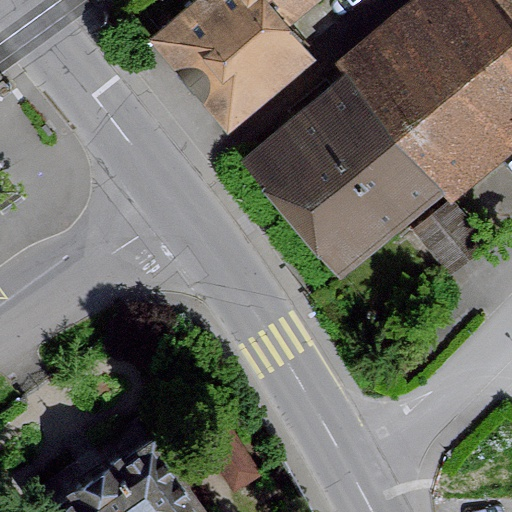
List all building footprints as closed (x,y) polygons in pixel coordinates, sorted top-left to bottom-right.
[(185,0),(152,27),(226,121),(316,49),(293,20),(319,0),(185,0)] [(511,142),(511,0),(413,0),(347,56),(450,177),(461,167),(478,154),(503,132),(511,142)] [(450,177),(347,56),(242,145),(296,208),(345,266),(391,227),(450,177)] [(451,203),(417,230),(450,273),(467,259),(485,246),(451,203)] [(257,476),(232,435),(210,448),(236,490),(257,476)] [(204,511),(155,437),(40,511),(204,511)]
